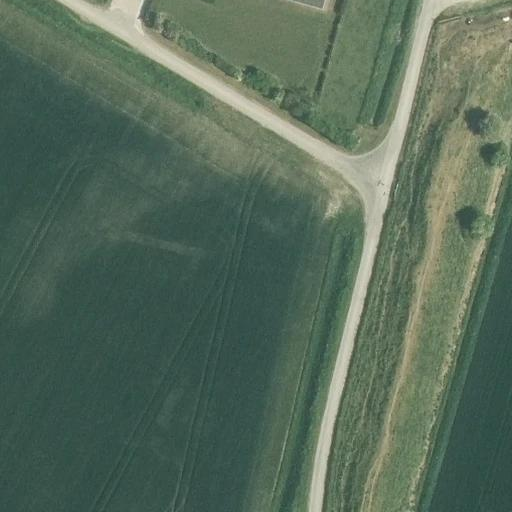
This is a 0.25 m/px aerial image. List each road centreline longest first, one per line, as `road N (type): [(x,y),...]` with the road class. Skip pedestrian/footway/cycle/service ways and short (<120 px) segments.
road 1 (unclassified): [(387,179),(68,0)]
road 2 (unclassified): [(318,511),(387,179)]
road 3 (unclassified): [(387,179),(436,0)]
